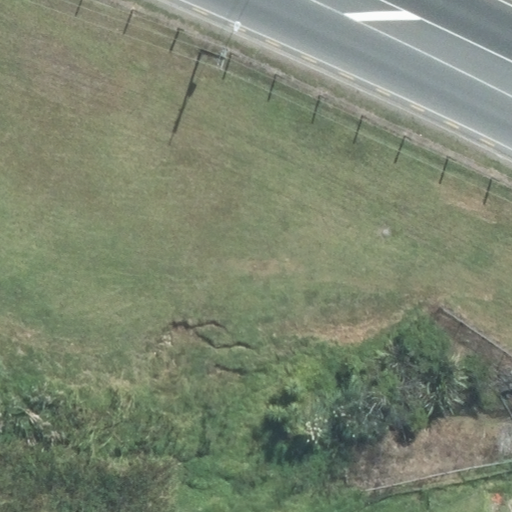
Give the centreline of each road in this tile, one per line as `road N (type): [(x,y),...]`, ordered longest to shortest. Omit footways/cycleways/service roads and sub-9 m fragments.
road 1 (primary): [(0,331),(62,511)]
road 2 (primary): [(345,0),(511,79)]
